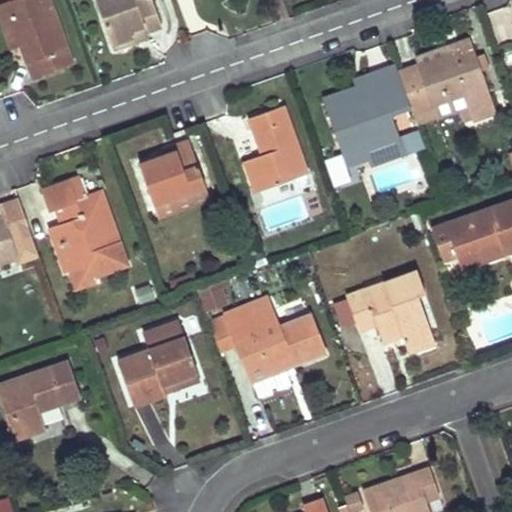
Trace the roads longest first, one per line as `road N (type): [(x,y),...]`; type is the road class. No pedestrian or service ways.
road 1 (residential): [(421,0),(0,147)]
road 2 (residential): [(209,511),(217,493),(256,467),(455,399)]
